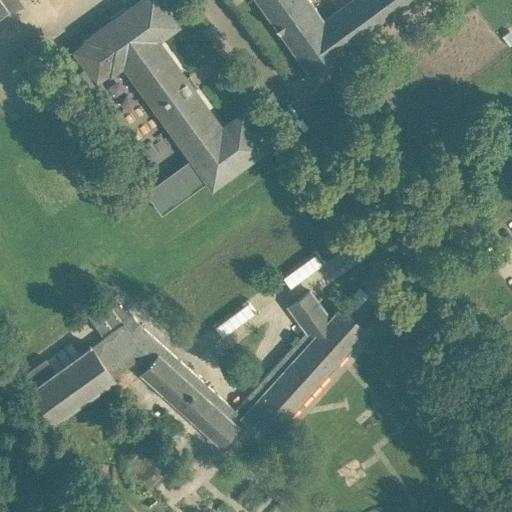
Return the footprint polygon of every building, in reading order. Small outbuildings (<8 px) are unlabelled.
[(0,0),(0,9),(5,6),(7,8),(18,0),(0,0)] [(89,40),(76,50),(82,57),(88,65),(92,71),(97,78),(111,67),(125,57),(195,154),(200,161),(170,183),(165,176),(147,189),(162,210),(204,180),(209,177),(213,183),(248,157),(264,146),(241,113),(221,128),(192,88),(184,77),(156,38),(176,23),(159,0),(139,0),(127,10),(124,6),(110,15),(113,19),(87,38),(89,40)] [(257,0),(310,73),(326,61),(408,0),(341,0),(323,14),(312,0),(257,0)] [(315,252),(283,276),(290,286),(322,263),(315,252)] [(360,285),(349,297),(358,306),(370,293),(360,285)] [(125,323),(127,326),(95,348),(93,346),(80,355),(71,342),(23,376),(56,422),(116,378),(114,375),(132,361),(142,370),(139,373),(217,443),(240,419),(266,442),(366,328),(341,305),(330,317),(310,290),(288,306),(307,333),(237,411),(141,326),(120,296),(90,317),(104,337),(125,323)] [(247,302),(215,325),(222,335),(254,312),(247,302)]
